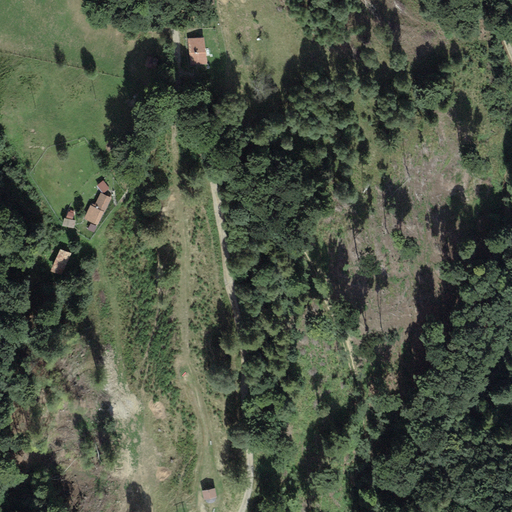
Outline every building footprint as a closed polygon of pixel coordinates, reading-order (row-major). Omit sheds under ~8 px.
[(205,64),(203,45),(191,46),(192,65),(205,64)] [(98,185),(102,193),(110,189),(105,181),(98,185)] [(100,226),(113,198),(98,191),(86,220),(100,226)] [(51,270),(62,275),(72,253),(60,248),(51,270)] [(216,494),(204,497),(206,510),(218,508),(216,494)]
